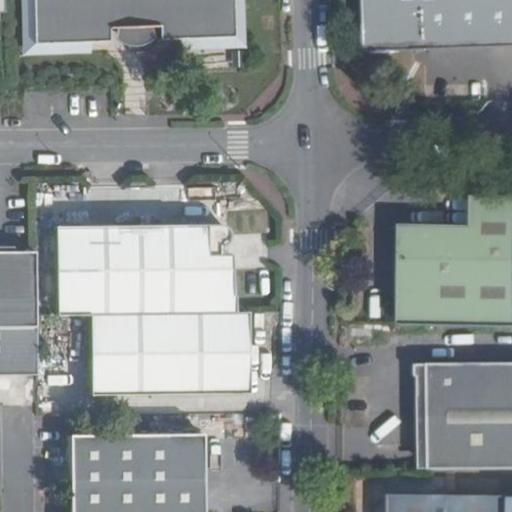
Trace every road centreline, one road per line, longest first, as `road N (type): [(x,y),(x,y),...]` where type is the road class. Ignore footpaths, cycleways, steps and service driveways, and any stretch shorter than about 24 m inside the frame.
road 1 (unclassified): [(309,511),(314,144)]
road 2 (unclassified): [(314,144),(0,147)]
road 3 (unclassified): [(511,143),(314,144)]
road 4 (unclassified): [(314,144),(309,0)]
